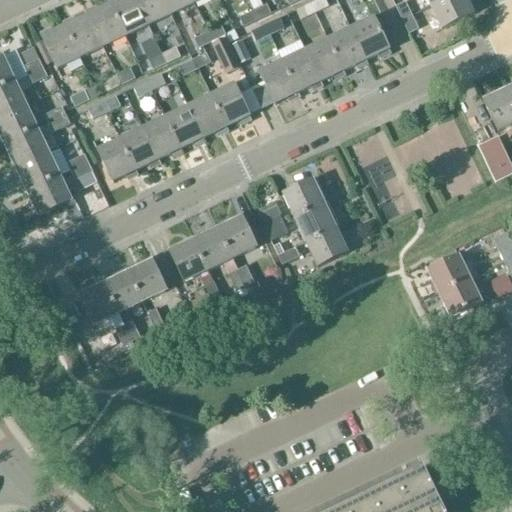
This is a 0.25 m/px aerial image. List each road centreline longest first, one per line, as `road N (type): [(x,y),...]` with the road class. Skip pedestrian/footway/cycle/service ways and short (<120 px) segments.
road 1 (unclassified): [(511,38),(49,265),(15,262),(0,228)]
road 2 (unclassified): [(0,13),(29,0),(504,0),(511,14)]
road 3 (residential): [(464,435),(429,366),(200,469),(218,511)]
road 4 (residential): [(294,511),(464,435)]
